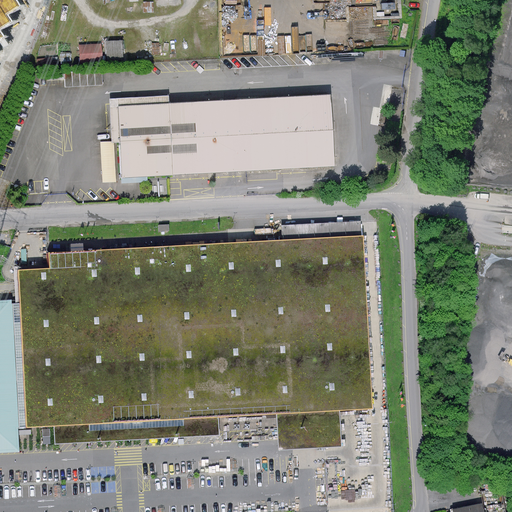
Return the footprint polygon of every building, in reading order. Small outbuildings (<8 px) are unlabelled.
[(19,6),(15,0),(0,0),(0,36),(1,36),(0,33),(0,27),(11,21),(7,14),(19,6)] [(105,39),(106,56),(121,55),(121,38),(105,39)] [(102,57),(101,41),(78,42),(78,58),(102,57)] [(112,142),(120,142),(122,179),(174,176),(332,166),(328,95),(167,104),(166,96),(109,100),(112,142)] [(361,237),(50,254),(51,269),(19,270),(21,302),(0,303),(0,451),(16,451),(15,427),(57,425),(58,443),(128,439),(220,434),(219,416),(278,413),(280,447),(340,444),(338,410),(371,408),(361,237)]
